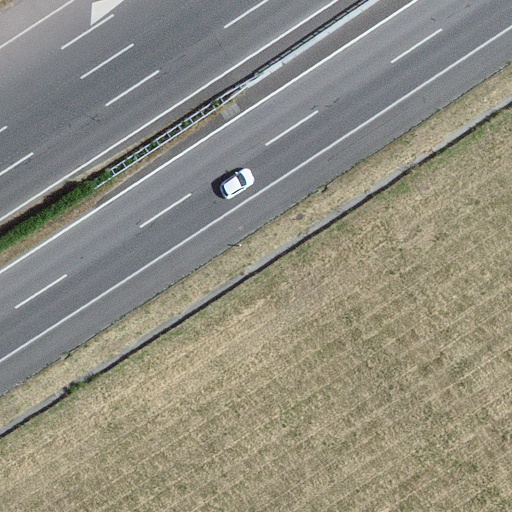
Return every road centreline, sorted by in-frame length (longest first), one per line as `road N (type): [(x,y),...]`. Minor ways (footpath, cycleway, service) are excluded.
road 1 (motorway): [(0,318),(485,0)]
road 2 (motorway): [(266,0),(0,173)]
